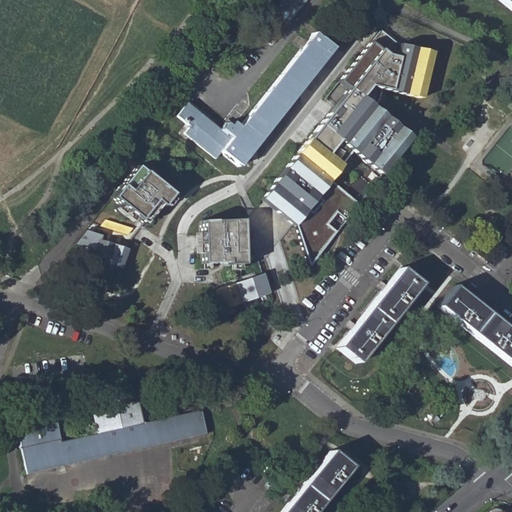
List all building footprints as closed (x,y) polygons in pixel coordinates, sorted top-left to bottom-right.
[(279,0),(271,11),(287,24),(305,0),(279,0)] [(511,0),(498,0),(511,11),(511,0)] [(275,24),(263,39),(270,44),(282,30),(275,24)] [(379,100),(381,90),(420,98),(430,53),(398,46),(379,32),(323,102),(333,109),(274,182),(283,190),(272,204),(292,220),(294,225),(308,268),(336,233),(327,226),(336,214),(345,222),(358,205),(328,181),(351,153),(381,177),(410,140),(372,110),(379,100)] [(312,33),(230,137),(185,103),(175,115),(188,125),(183,133),(215,157),(220,151),(238,165),(330,47),(312,33)] [(169,200),(134,172),(109,203),(143,230),(169,200)] [(283,190),(274,182),(258,202),(291,228),(294,225),(292,220),(272,204),(283,190)] [(239,226),(199,228),(200,270),(239,269),(239,226)] [(121,268),(127,248),(99,239),(100,235),(81,229),(76,245),(93,251),(91,259),(121,268)] [(335,348),(356,364),(419,285),(398,268),(335,348)] [(261,276),(213,291),(220,311),(253,302),(268,295),(261,276)] [(511,333),(452,286),(435,307),(511,367),(511,333)] [(25,475),(205,434),(199,411),(141,424),(136,401),(118,404),(93,410),(98,433),(60,442),(55,421),(16,430),(25,475)] [(279,511),(313,511),(349,467),(328,451),(279,511)]
